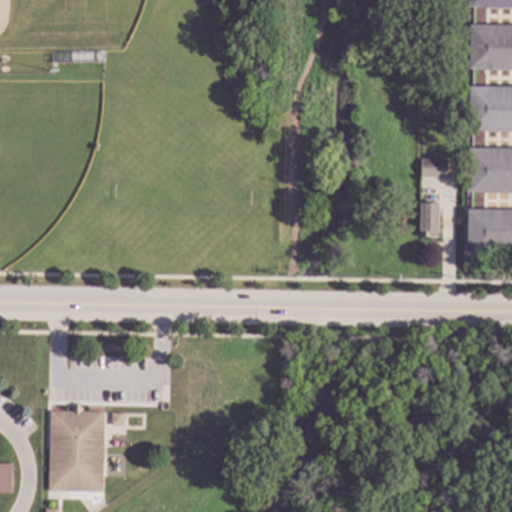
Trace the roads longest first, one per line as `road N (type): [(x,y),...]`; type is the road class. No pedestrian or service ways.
road 1 (tertiary): [(353,312),(0,307)]
road 2 (tertiary): [(511,316),(353,312)]
